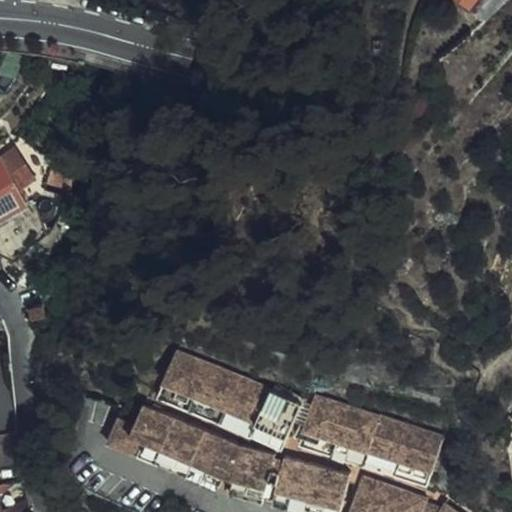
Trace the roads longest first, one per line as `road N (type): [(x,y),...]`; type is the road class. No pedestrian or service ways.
road 1 (primary): [(0,19),(53,22),(511,158)]
road 2 (residential): [(0,294),(23,341),(32,467),(58,511)]
